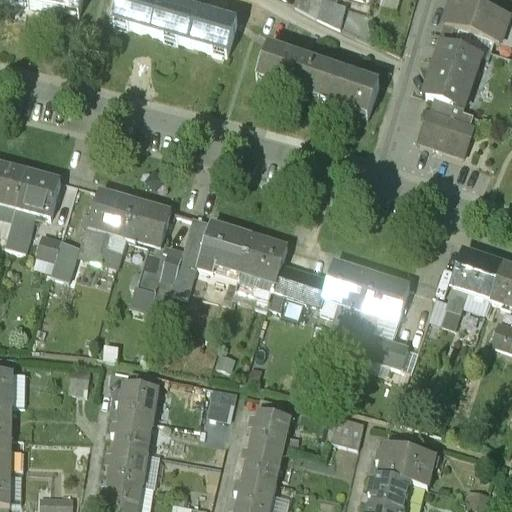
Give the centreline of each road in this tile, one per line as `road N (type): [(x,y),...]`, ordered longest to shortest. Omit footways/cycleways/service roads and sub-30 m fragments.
road 1 (tertiary): [(0,82),(373,183)]
road 2 (residential): [(271,0),(406,65)]
road 3 (tertiary): [(373,183),(511,229)]
road 4 (residential): [(87,511),(108,369)]
road 5 (residential): [(373,183),(406,65)]
road 6 (residential): [(219,511),(244,393)]
